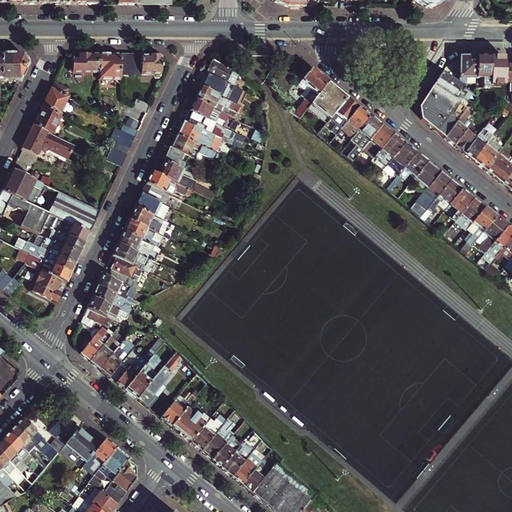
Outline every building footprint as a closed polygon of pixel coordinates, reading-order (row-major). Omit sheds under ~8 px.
[(22,54),(0,54),(0,82),(12,82),(16,84),(19,86),(29,65),(22,54)] [(99,55),(77,55),(77,58),(72,58),(71,67),(69,68),(69,71),(71,73),(98,73),(99,55)] [(120,55),(99,55),(98,73),(98,80),(119,80),(119,75),(120,55)] [(161,56),(120,55),(119,75),(152,75),(154,79),(158,79),(159,75),(160,75),(161,56)] [(476,58),(459,58),(459,85),(465,86),(465,79),(475,79),(476,58)] [(490,83),(490,66),(490,58),(476,58),(475,79),(475,86),(475,90),(490,90),(490,83)] [(238,75),(214,59),(207,74),(232,87),(238,75)] [(328,83),(306,64),(296,75),(300,78),(296,83),(303,89),(299,94),(304,99),(296,109),(297,110),(293,114),(299,118),(310,105),(328,83)] [(490,83),(498,83),(498,66),(490,66),(490,83)] [(441,73),(437,80),(471,103),(475,97),(459,85),(441,73)] [(207,74),(200,88),(240,107),(242,105),(236,102),(241,91),(232,87),(207,74)] [(437,80),(433,86),(466,109),(468,107),(471,103),(437,80)] [(55,82),(51,89),(65,96),(69,89),(55,82)] [(337,90),(328,83),(310,105),(319,112),(337,90)] [(419,117),(444,137),(466,109),(433,86),(418,110),(419,117)] [(200,88),(194,100),(232,119),(235,113),(238,115),(241,108),(240,107),(200,88)] [(65,96),(51,89),(42,107),(59,116),(68,98),(65,96)] [(334,115),(347,98),(337,90),(319,112),(329,121),(334,115)] [(332,129),(337,134),(343,127),(359,108),(347,98),(334,115),(329,121),(335,125),(332,129)] [(136,100),(132,107),(145,114),(149,106),(136,100)] [(194,100),(189,111),(212,123),(214,119),(219,121),(220,121),(229,125),(232,119),(194,100)] [(60,116),(59,116),(42,107),(33,125),(52,134),(60,116)] [(466,130),(478,115),(468,107),(466,109),(444,137),(454,145),(466,130)] [(343,127),(337,134),(340,136),(343,131),(345,132),(346,131),(354,137),(359,131),(371,117),(359,108),(343,127)] [(189,111),(183,123),(218,139),(219,136),(227,140),(231,132),(212,123),(189,111)] [(362,150),(382,126),(371,117),(359,131),(354,137),(350,141),(358,148),(352,155),(350,153),(346,158),(352,162),(362,150)] [(218,139),(183,123),(177,136),(208,152),(212,146),(215,147),(217,144),(216,144),(218,139)] [(52,134),(33,125),(22,148),(36,155),(39,150),(45,152),(50,151),(68,159),(75,145),(52,134)] [(134,138),(137,132),(123,125),(120,131),(134,138)] [(393,135),(382,126),(362,150),(373,159),(393,135)] [(454,145),(464,153),(476,138),(466,130),(454,145)] [(134,138),(120,131),(118,136),(132,143),(134,138)] [(476,138),(464,153),(473,160),(489,140),(492,136),(488,132),(484,137),(480,133),(476,138)] [(371,162),(382,171),(404,144),(393,135),(373,159),(371,162)] [(115,143),(129,149),(132,143),(118,136),(115,143)] [(184,155),(187,156),(203,164),(206,159),(210,161),(214,154),(208,152),(177,136),(171,148),(184,155)] [(489,140),(473,160),(484,169),(501,149),(489,140)] [(111,148),(126,155),(129,149),(115,143),(114,142),(111,148)] [(397,177),(416,154),(404,144),(382,171),(391,178),(394,175),(397,177)] [(35,157),(36,155),(22,148),(21,150),(35,157)] [(123,161),(126,155),(111,148),(108,154),(123,161)] [(171,148),(165,162),(181,170),(184,164),(180,162),(184,155),(171,148)] [(484,169),(496,179),(511,159),(511,158),(501,149),(484,169)] [(120,168),(123,161),(108,154),(105,161),(120,168)] [(427,163),(416,154),(397,177),(386,190),(389,192),(396,184),(397,185),(402,179),(404,181),(410,174),(414,178),(427,163)] [(511,159),(496,179),(507,188),(511,182),(511,159)] [(158,176),(192,192),(204,198),(208,191),(194,184),(197,178),(181,170),(165,162),(158,176)] [(414,179),(427,189),(440,173),(427,163),(414,178),(414,179)] [(11,171),(0,192),(47,214),(58,193),(11,171)] [(151,172),(146,184),(168,195),(172,197),(175,192),(184,197),(185,195),(189,197),(192,192),(158,176),(151,172)] [(259,176),(253,173),(251,187),(258,190),(259,176)] [(414,213),(420,218),(450,181),(440,173),(427,189),(431,193),(414,213)] [(410,174),(404,181),(409,185),(414,179),(414,178),(410,174)] [(450,181),(420,218),(424,221),(439,204),(446,210),(462,190),(450,181)] [(141,194),(160,203),(164,205),(168,195),(146,184),(141,194)] [(427,189),(410,209),(414,213),(431,193),(427,189)] [(473,199),(462,190),(446,210),(445,210),(453,216),(451,218),(454,221),(457,218),(473,199)] [(204,198),(212,201),(215,195),(208,191),(204,198)] [(26,213),(19,227),(38,236),(43,225),(46,219),(48,214),(47,214),(0,192),(0,217),(1,218),(4,211),(6,212),(8,209),(13,211),(17,210),(17,209),(26,213)] [(175,192),(172,197),(182,201),(184,197),(175,192)] [(99,212),(58,193),(47,214),(48,214),(89,234),(99,212)] [(154,214),(160,203),(141,194),(134,208),(159,220),(161,217),(154,214)] [(468,227),(485,209),(473,199),(457,218),(468,227)] [(164,205),(160,203),(154,214),(161,217),(166,206),(164,205)] [(129,220),(154,233),(161,236),(168,239),(169,237),(163,234),(166,227),(169,229),(171,225),(159,220),(134,208),(129,220)] [(496,218),(485,209),(468,227),(467,229),(473,234),(459,250),(465,255),(474,244),(483,233),(484,231),(496,218)] [(89,234),(48,214),(46,219),(52,222),(49,228),(59,233),(72,239),(83,245),(89,234)] [(507,227),(496,218),(484,231),(483,233),(488,238),(479,249),(479,250),(484,254),(507,227)] [(123,232),(153,246),(156,248),(158,243),(150,240),(154,233),(129,220),(123,232)] [(511,236),(511,230),(507,227),(484,254),(482,256),(490,263),(511,236)] [(79,255),(83,245),(72,239),(59,233),(49,228),(44,238),(79,255)] [(123,232),(117,244),(152,260),(152,261),(156,254),(150,252),(153,246),(123,232)] [(150,240),(158,243),(161,236),(154,233),(150,240)] [(488,238),(483,233),(474,244),(479,249),(488,238)] [(74,265),(79,255),(44,238),(38,236),(36,241),(41,243),(39,248),(54,255),(74,265)] [(504,266),(511,255),(511,236),(490,263),(484,270),(494,278),(504,266)] [(111,256),(116,259),(143,272),(145,273),(152,260),(117,244),(111,256)] [(33,245),(29,255),(44,262),(70,274),(74,265),(54,255),(39,248),(33,245)] [(224,251),(213,246),(209,255),(214,258),(224,251)] [(29,255),(21,251),(16,260),(25,264),(25,262),(29,255)] [(24,264),(37,270),(46,275),(59,281),(65,284),(70,274),(44,262),(29,255),(25,262),(25,264),(24,264)] [(143,272),(116,259),(108,277),(133,290),(136,291),(137,288),(139,289),(141,287),(138,285),(142,278),(140,277),(143,272)] [(46,275),(37,270),(36,273),(39,274),(30,292),(56,304),(60,294),(55,291),(59,281),(46,275)] [(11,282),(0,273),(0,290),(2,292),(11,282)] [(103,274),(97,286),(125,302),(136,308),(141,305),(129,299),(133,290),(108,277),(103,274)] [(11,282),(2,292),(9,297),(19,284),(13,279),(11,282)] [(125,302),(97,286),(92,297),(120,311),(125,302)] [(128,315),(120,311),(92,297),(86,309),(105,317),(108,312),(121,318),(121,317),(126,319),(128,315)] [(102,325),(103,322),(105,317),(86,309),(83,316),(94,321),(102,325)] [(92,327),(94,321),(83,316),(80,322),(92,327)] [(79,354),(89,362),(111,335),(101,326),(98,329),(93,329),(89,334),(91,339),(79,354)] [(111,335),(89,362),(99,370),(120,345),(116,341),(120,336),(114,331),(111,335)] [(125,339),(120,345),(99,370),(108,378),(132,351),(135,347),(125,339)] [(124,390),(135,400),(153,379),(174,354),(164,344),(147,364),(124,390)] [(132,351),(108,378),(124,390),(147,364),(132,351)] [(146,409),(156,397),(163,390),(160,387),(182,361),(174,354),(153,379),(135,400),(146,409)] [(196,376),(184,364),(177,372),(190,382),(196,376)] [(178,396),(168,408),(159,419),(169,428),(185,409),(197,395),(194,392),(185,402),(178,396)] [(153,414),(162,403),(156,397),(146,409),(153,414)] [(159,419),(168,408),(162,403),(153,414),(159,419)] [(74,415),(67,409),(57,421),(64,427),(74,415)] [(193,416),(185,409),(169,428),(189,443),(209,420),(198,411),(193,416)] [(189,443),(199,452),(214,435),(225,422),(220,418),(216,423),(213,421),(212,422),(209,420),(189,443)] [(49,445),(22,419),(14,426),(36,447),(51,461),(58,453),(49,445)] [(214,435),(199,452),(210,461),(232,436),(232,435),(229,432),(234,426),(232,424),(233,423),(228,419),(225,422),(214,435)] [(14,426),(7,434),(29,454),(35,460),(39,456),(32,450),(36,447),(14,426)] [(106,440),(99,435),(94,441),(78,428),(66,444),(65,445),(87,463),(93,455),(106,440)] [(7,434),(0,441),(22,461),(29,454),(7,434)] [(66,444),(56,436),(49,445),(58,453),(65,445),(66,444)] [(234,452),(241,445),(232,436),(210,461),(220,469),(234,452)] [(106,440),(93,455),(104,464),(116,449),(106,440)] [(22,461),(0,441),(0,454),(20,474),(27,467),(22,461)] [(243,442),(241,445),(234,452),(220,469),(231,477),(254,451),(243,442)] [(124,467),(129,460),(116,449),(104,464),(101,467),(115,478),(124,467)] [(254,451),(231,477),(240,485),(260,463),(264,458),(254,450),(254,451)] [(0,454),(0,468),(8,476),(17,484),(24,477),(20,474),(0,454)] [(260,463),(240,485),(250,493),(270,471),(260,463)] [(275,465),(270,471),(250,493),(273,511),(301,511),(304,509),(308,505),(314,497),(275,465)] [(117,505),(136,480),(129,475),(131,472),(124,467),(115,478),(112,482),(121,489),(116,496),(107,489),(102,495),(117,505)] [(1,483),(0,482),(0,506),(15,497),(1,483)] [(91,505),(92,506),(100,511),(111,511),(117,505),(102,495),(100,492),(91,505)] [(316,511),(318,511),(324,506),(315,497),(314,497),(308,505),(316,511)]
